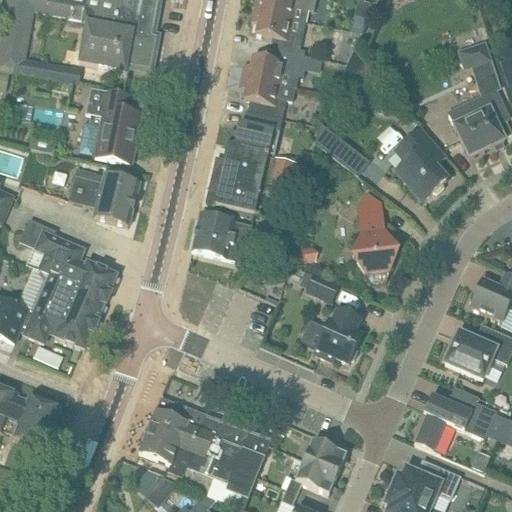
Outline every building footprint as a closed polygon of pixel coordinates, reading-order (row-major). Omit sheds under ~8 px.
[(9,0),(0,45),(0,74),(79,88),(81,72),(24,62),(34,14),(82,24),(82,25),(87,26),(151,38),(158,0),(9,0)] [(262,0),(262,4),(256,3),(254,14),(291,22),(293,10),(314,15),(316,0),(262,0)] [(357,5),(355,18),(365,20),(366,21),(368,21),(370,8),(357,5)] [(288,34),(291,22),(254,14),(251,26),(257,27),(255,37),(272,41),(270,52),(293,57),(297,37),(288,34)] [(126,68),(142,71),(151,66),(156,39),(151,38),(87,26),(79,65),(125,75),(126,68)] [(511,136),(511,127),(496,94),(501,92),(486,45),(458,54),(465,73),(472,71),(482,99),(482,100),(468,107),(474,119),(453,129),(469,161),(505,144),(503,141),(511,136)] [(293,57),(270,52),(267,63),(252,60),(250,70),(244,69),(242,80),(295,91),(295,90),(297,79),(304,80),(308,60),(293,57)] [(360,85),(363,58),(346,56),(343,83),(360,85)] [(511,59),(499,64),(509,94),(511,92),(511,59)] [(295,91),(242,80),(239,92),(245,93),(243,103),(250,104),(247,115),(282,122),(286,103),(292,104),(295,91)] [(131,99),(104,94),(91,91),(86,116),(91,117),(89,126),(85,125),(79,155),(96,158),(95,161),(131,167),(141,117),(128,114),(131,99)] [(258,117),(247,115),(246,115),(244,126),(239,125),(236,139),(229,138),(227,148),(274,159),(274,158),(282,122),(258,117)] [(325,130),(313,142),(353,179),(365,166),(325,130)] [(447,160),(429,140),(421,131),(396,154),(406,166),(396,175),(423,205),(447,184),(435,170),(447,160)] [(274,159),(227,148),(213,209),(254,218),(259,199),(267,160),(268,158),(274,159)] [(276,162),(267,160),(259,199),(267,195),(290,200),(297,166),(276,161),(276,162)] [(140,187),(120,182),(104,178),(102,187),(75,180),(69,205),(96,212),(93,221),(129,230),(140,187)] [(0,229),(1,230),(14,199),(0,193),(0,229)] [(384,236),(380,206),(367,197),(358,209),(364,246),(349,263),(366,277),(364,278),(370,286),(386,285),(390,275),(389,274),(397,254),(384,236)] [(252,230),(210,220),(200,218),(192,255),(243,267),(248,248),(252,230)] [(100,316),(117,278),(87,266),(86,268),(79,265),(84,253),(54,240),(56,235),(29,223),(19,246),(46,257),(39,272),(51,277),(52,277),(78,288),(72,303),(100,316)] [(298,261),(303,267),(314,266),(317,258),(312,251),(301,253),(298,261)] [(476,296),(472,297),(469,304),(471,307),(469,311),(503,326),(508,313),(511,314),(511,279),(505,276),(499,290),(484,284),(480,293),(477,292),(476,296)] [(84,353),(100,316),(72,303),(78,288),(52,277),(51,277),(34,316),(26,334),(24,338),(44,347),(49,333),(56,336),(55,340),(84,353)] [(309,287),(306,295),(332,306),(337,292),(312,281),(309,287)] [(235,289),(217,335),(240,344),(248,323),(260,327),(270,303),(235,289)] [(26,334),(34,316),(0,301),(0,340),(14,347),(20,332),(26,334)] [(362,339),(355,336),(361,322),(338,312),(332,325),(328,324),(315,352),(317,353),(315,358),(331,365),(333,361),(349,368),(362,339)] [(511,357),(511,341),(500,336),(481,328),(475,343),(458,336),(453,347),(450,346),(443,362),(446,364),(445,367),(483,384),(493,363),(507,369),(511,357)] [(0,390),(0,436),(2,437),(7,424),(17,397),(0,390)] [(478,401),(473,399),(454,391),(448,405),(431,398),(423,417),(427,418),(414,447),(432,455),(444,427),(485,443),(497,416),(476,407),(478,401)] [(17,397),(7,424),(18,428),(13,441),(25,446),(44,453),(59,412),(29,401),(27,405),(22,403),(23,400),(17,397)] [(238,429),(205,417),(161,401),(155,416),(231,446),(238,429)] [(272,442),(238,429),(231,446),(155,416),(139,457),(152,462),(147,474),(163,480),(167,468),(170,469),(168,477),(183,482),(187,471),(226,486),(223,493),(248,502),(272,442)] [(284,438),(289,429),(279,425),(275,434),(284,438)] [(304,464),(338,479),(346,459),(313,444),(304,464)] [(329,499),(338,479),(304,464),(295,484),(291,482),(286,493),(297,498),(302,488),(329,499)] [(417,477),(405,471),(401,480),(397,478),(391,493),(432,511),(437,500),(451,506),(462,481),(423,464),(417,477)] [(133,483),(137,472),(121,466),(117,477),(133,483)] [(179,487),(163,481),(151,495),(147,500),(158,511),(179,487)] [(292,510),(297,498),(286,493),(281,505),(292,510)] [(432,511),(391,493),(384,509),(388,510),(387,511),(432,511)]
